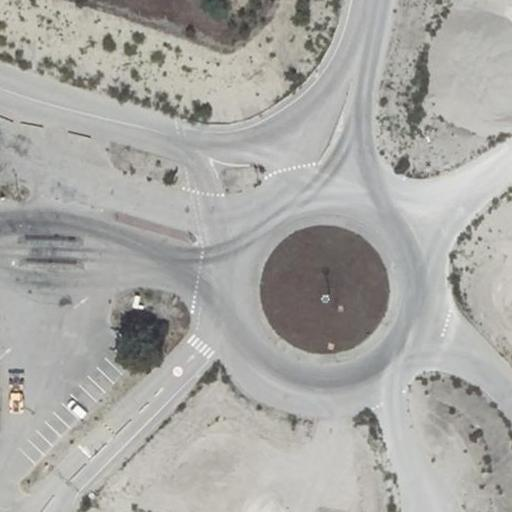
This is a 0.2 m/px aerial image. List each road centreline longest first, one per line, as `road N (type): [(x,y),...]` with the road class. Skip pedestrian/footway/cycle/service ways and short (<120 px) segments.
road 1 (unknown): [(260,208),(246,169),(210,137),(172,117),(121,111),(0,60)]
road 2 (unknown): [(220,306),(51,511)]
road 3 (unknown): [(0,219),(224,248)]
road 4 (unknown): [(220,306),(236,342),(282,378),(340,382),(379,364)]
road 5 (unknown): [(386,0),(342,189)]
road 6 (unknown): [(414,511),(406,451),(379,364)]
road 7 (unknown): [(429,294),(511,409)]
road 8 (unknown): [(405,218),(511,145)]
